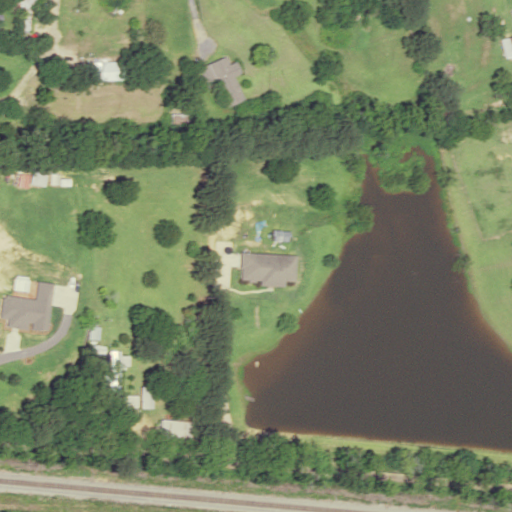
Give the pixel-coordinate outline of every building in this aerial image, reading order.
[(18,0),(16,29),(28,29),(29,0),(18,0)] [(505,59),(511,56),(511,34),(498,39),(505,59)] [(204,87),(215,83),(224,106),(240,99),(231,75),(237,72),(232,61),(224,64),(221,57),(196,66),(204,87)] [(121,79),(121,62),(83,62),(83,79),(121,79)] [(0,350),(41,357),(43,347),(16,342),(20,319),(4,316),(0,341),(0,350)] [(106,391),(115,391),(115,367),(125,367),(125,356),(116,356),(116,351),(106,351),(106,391)] [(187,420),(157,420),(157,438),(187,438),(187,420)]
